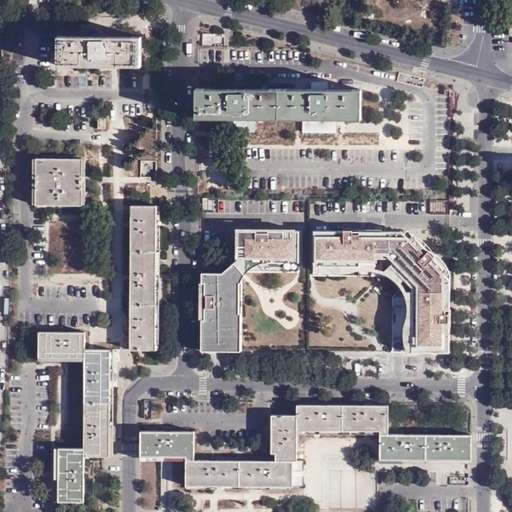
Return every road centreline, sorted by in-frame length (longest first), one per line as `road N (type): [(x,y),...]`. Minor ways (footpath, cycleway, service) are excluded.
road 1 (unknown): [(6,511),(0,101)]
road 2 (residential): [(184,383),(182,1)]
road 3 (residential): [(182,1),(488,77)]
road 4 (unknown): [(135,389),(115,325),(113,161),(154,94)]
road 5 (residential): [(483,386),(488,77)]
road 6 (residential): [(184,383),(483,386)]
road 7 (residential): [(130,511),(129,402),(148,383),(184,383)]
road 8 (residential): [(483,511),(483,386)]
